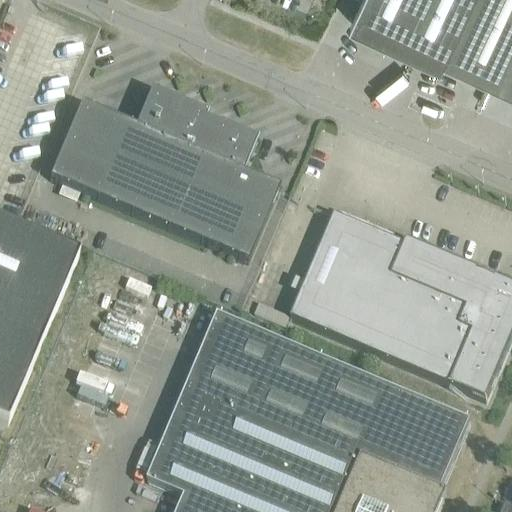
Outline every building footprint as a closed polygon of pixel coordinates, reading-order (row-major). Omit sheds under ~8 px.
[(511,0),(362,0),(351,25),(443,69),(444,67),(442,66),(445,61),(511,92),(511,0)] [(135,132),(81,109),(49,184),(248,268),(280,193),(244,178),(258,144),(220,128),(219,130),(206,124),(208,119),(151,95),(135,132)] [(335,220),(291,323),(487,406),(511,345),(511,290),(495,283),(494,285),(478,278),(479,277),(407,246),(405,250),(335,220)] [(0,427),(7,430),(79,261),(0,227),(0,427)] [(434,511),(471,426),(218,320),(148,486),(184,502),(180,511),(434,511)]
